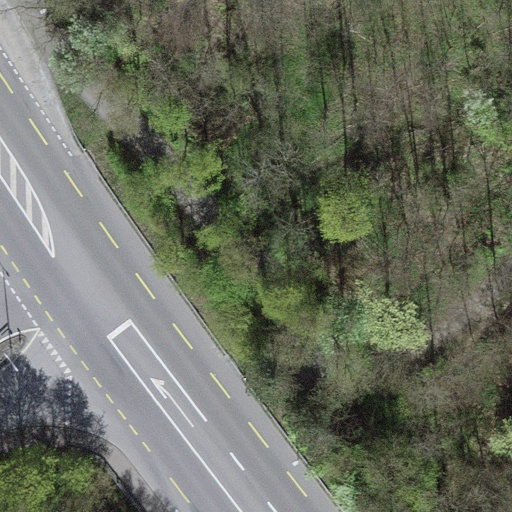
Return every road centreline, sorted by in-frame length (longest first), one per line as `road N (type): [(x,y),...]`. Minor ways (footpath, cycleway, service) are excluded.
road 1 (secondary): [(261,511),(79,278)]
road 2 (track): [(324,365),(125,511)]
road 3 (track): [(511,267),(425,340),(373,364),(324,365)]
road 4 (secondary): [(79,278),(0,153)]
